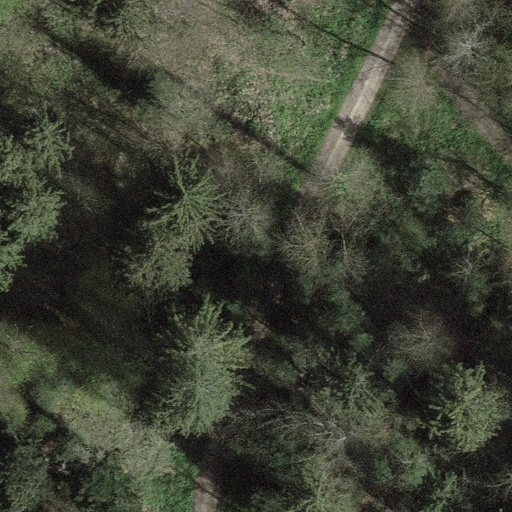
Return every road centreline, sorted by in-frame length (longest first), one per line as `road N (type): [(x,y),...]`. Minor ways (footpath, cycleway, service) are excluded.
road 1 (track): [(216,511),(253,318),(400,0)]
road 2 (track): [(511,198),(358,83)]
